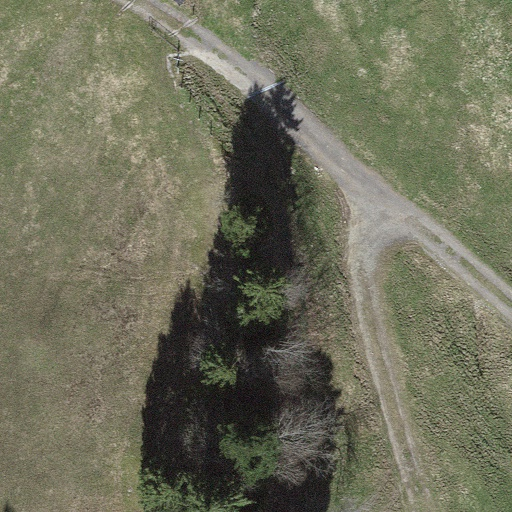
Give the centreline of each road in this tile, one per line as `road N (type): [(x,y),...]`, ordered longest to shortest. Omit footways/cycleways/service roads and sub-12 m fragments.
road 1 (track): [(321,149),(511,324)]
road 2 (track): [(140,0),(321,149)]
